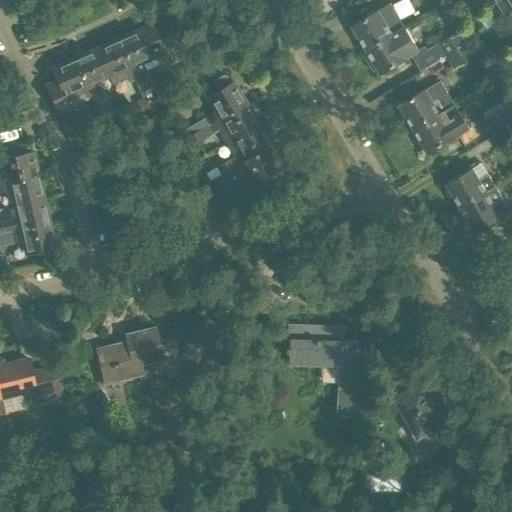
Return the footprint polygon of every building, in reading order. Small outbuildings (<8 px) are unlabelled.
[(511,0),(497,0),(497,1),(506,15),(511,11),(511,0)] [(368,49),(394,33),(406,26),(392,2),(353,25),(355,28),(352,31),(357,39),(361,38),(368,49)] [(369,51),(365,54),(374,70),(379,68),(382,73),(408,57),(420,50),(406,26),(394,33),(368,49),(369,51)] [(140,90),(148,86),(137,61),(152,54),(141,28),(119,38),(135,76),(134,77),(140,90)] [(446,55),(470,41),(462,29),(439,43),(446,55)] [(128,79),(134,77),(135,76),(119,38),(97,48),(108,73),(107,74),(112,85),(128,78),(128,79)] [(454,68),(478,54),(470,41),(446,55),(446,56),(426,68),(432,79),(452,66),(454,68)] [(98,114),(107,110),(93,80),(107,74),(108,73),(97,48),(75,58),(92,96),(90,96),(98,114)] [(92,96),(75,58),(53,68),(58,79),(45,85),(57,112),(71,106),(65,93),(79,86),(85,99),(90,96),(92,96)] [(207,95),(204,97),(217,118),(244,101),(231,80),(207,95)] [(456,103),(442,80),(427,88),(401,104),(403,107),(400,110),(405,118),(408,117),(415,127),(456,103)] [(511,95),(509,90),(501,94),(509,106),(511,104),(511,95)] [(162,93),(152,97),(157,110),(167,106),(162,93)] [(143,120),(152,116),(144,97),(135,101),(143,120)] [(212,129),(216,127),(225,141),(256,122),(244,101),(217,118),(208,123),(209,124),(212,129)] [(429,152),(470,127),(456,103),(415,127),(421,138),(418,141),(426,153),(429,151),(429,152)] [(493,134),(511,122),(511,111),(510,108),(486,122),(493,134)] [(182,130),(182,131),(186,138),(199,130),(209,124),(208,123),(205,117),(182,130)] [(269,142),(256,122),(225,141),(234,155),(217,165),(221,172),(233,164),(248,155),(269,142)] [(501,148),(511,141),(511,122),(493,134),(501,148)] [(190,148),(204,139),(199,130),(186,138),(185,138),(190,148)] [(269,142),(248,155),(233,164),(221,172),(225,178),(249,164),(258,178),(268,172),(271,177),(276,178),(283,173),(284,170),(281,164),(282,164),(269,142)] [(0,183),(37,175),(32,151),(0,158),(0,183)] [(481,180),(474,167),(447,183),(450,187),(447,189),(451,197),(455,196),(462,207),(496,186),(489,175),(481,180)] [(43,198),(37,175),(0,183),(0,191),(12,189),(16,205),(43,198)] [(476,231),(502,215),(510,210),(496,186),(462,207),(468,218),(465,220),(470,228),(474,227),(476,231)] [(0,232),(48,222),(43,198),(16,205),(20,220),(0,224),(0,232)] [(54,246),(48,222),(0,232),(0,246),(24,241),(27,252),(54,246)] [(207,315),(182,352),(199,363),(224,327),(207,315)] [(230,341),(242,349),(255,331),(244,323),(230,341)] [(293,347),(290,347),(290,351),(292,351),(292,365),(343,366),(342,387),(359,388),(361,340),(336,340),(337,326),(291,325),(291,339),(294,339),(293,347)] [(106,381),(142,372),(140,362),(162,356),(154,326),(127,333),(129,341),(98,349),(106,381)] [(393,361),(394,347),(381,347),(381,360),(393,361)] [(32,371),(28,358),(0,364),(0,397),(22,392),(26,405),(59,397),(51,366),(32,371)] [(420,382),(414,372),(399,381),(405,391),(399,395),(399,394),(397,395),(398,397),(399,396),(420,432),(419,432),(426,444),(449,430),(443,420),(445,419),(447,418),(446,417),(445,417),(425,381),(424,380),(423,380),(423,381),(420,382)]
